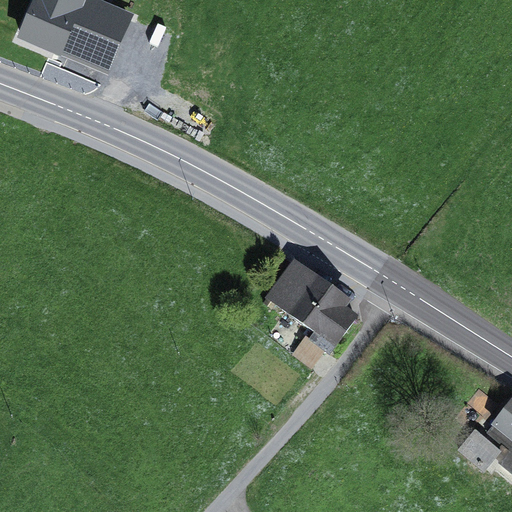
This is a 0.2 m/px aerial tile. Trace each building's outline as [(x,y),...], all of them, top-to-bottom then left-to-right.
[(79,0),(37,0),(20,41),(61,58),(67,45),(117,66),(138,16),(99,0),(80,0),(81,1),(79,0)] [(224,72),(234,53),(183,26),(173,45),(224,72)] [(353,307),(293,262),(264,301),(313,338),(308,346),(303,342),(292,357),(312,372),(323,357),(329,361),(334,353),(336,354),(359,323),(347,314),(353,307)] [(511,474),(511,405),(488,434),(510,452),(499,464),(511,474)] [(462,451),(483,469),(496,453),(475,435),(462,451)]
